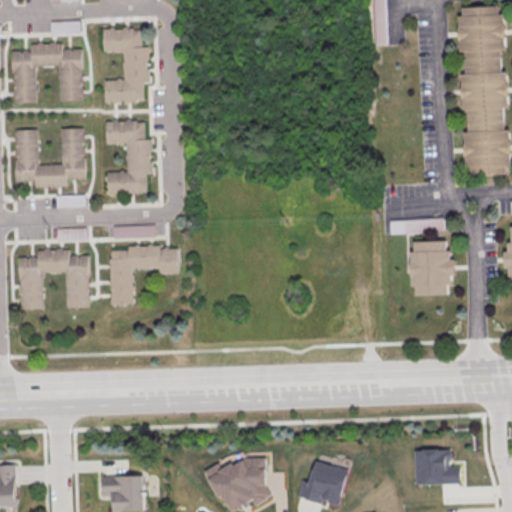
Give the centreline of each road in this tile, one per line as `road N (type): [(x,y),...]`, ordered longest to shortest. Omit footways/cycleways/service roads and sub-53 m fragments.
road 1 (secondary): [(511,377),(0,395)]
road 2 (residential): [(493,378),(497,457),(508,483),(511,469)]
